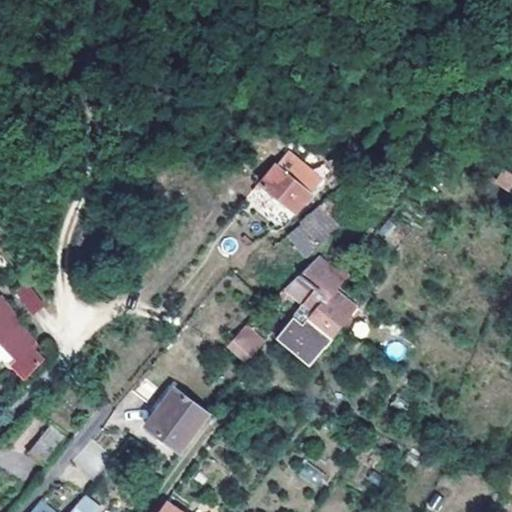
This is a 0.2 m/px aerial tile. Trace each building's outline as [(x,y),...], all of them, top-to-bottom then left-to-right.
[(324,122),(363,148),(378,126),(339,100),(324,122)] [(259,183),(295,211),(321,178),(287,150),(259,183)] [(320,202),(299,220),(301,223),(287,233),(305,254),(340,225),(320,202)] [(307,264),(271,297),(292,313),(279,329),(314,356),(347,314),(323,296),(332,283),(307,264)] [(28,285),(18,293),(32,312),(42,304),(28,285)] [(31,345),(35,341),(0,296),(0,295),(0,340),(17,358),(12,362),(25,375),(43,357),(31,345)] [(245,323),(225,346),(245,363),(265,339),(245,323)] [(173,387),(144,423),(180,452),(208,415),(173,387)] [(43,465),(66,438),(49,421),(24,448),(43,465)] [(302,464),(298,478),(320,485),(324,472),(302,464)] [(86,511),(95,501),(83,492),(73,506),(67,511),(86,511)] [(55,511),(38,498),(26,511),(55,511)] [(184,511),(166,500),(156,511),(184,511)]
